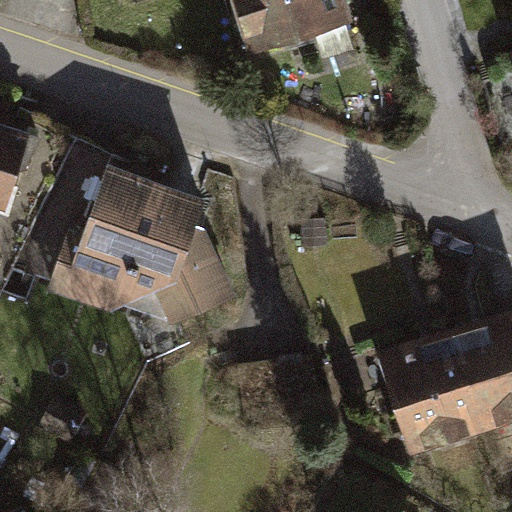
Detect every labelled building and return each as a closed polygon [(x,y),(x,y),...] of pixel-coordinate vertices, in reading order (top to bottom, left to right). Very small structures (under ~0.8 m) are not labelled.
[(234,0),(252,57),(318,37),(327,65),(362,55),(344,0),(234,0)] [(365,100),(371,135),(406,130),(400,94),(365,100)] [(28,132),(0,124),(0,205),(5,207),(28,132)] [(157,292),(176,331),(242,297),(201,217),(208,196),(109,163),(83,240),(69,236),(50,292),(120,316),(157,292)] [(511,314),(454,334),(487,436),(511,428),(511,314)] [(454,334),(382,358),(416,460),(487,436),(454,334)] [(305,360),(238,368),(245,427),(313,418),(305,360)]
